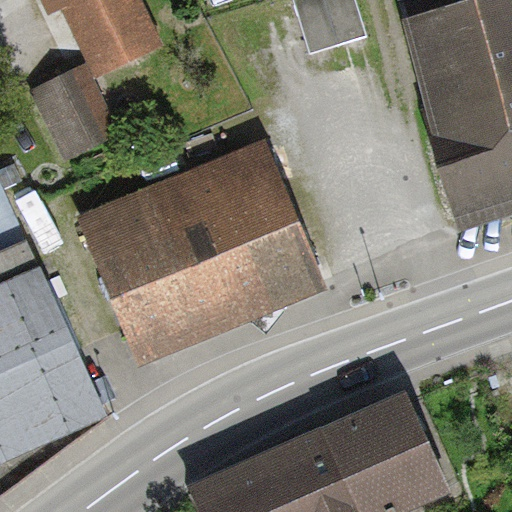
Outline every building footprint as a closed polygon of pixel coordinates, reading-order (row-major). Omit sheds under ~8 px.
[(158,0),(55,0),(94,87),(181,49),(158,0)] [(301,0),(316,52),(371,37),(360,0),(301,0)] [(432,120),(463,217),(511,201),(511,0),(481,0),(444,12),(474,107),(432,120)] [(79,212),(139,360),(330,283),(270,135),(79,212)] [(0,456),(109,409),(43,260),(0,173),(0,456)] [(409,400),(193,493),(201,511),(391,511),(447,488),(409,400)]
